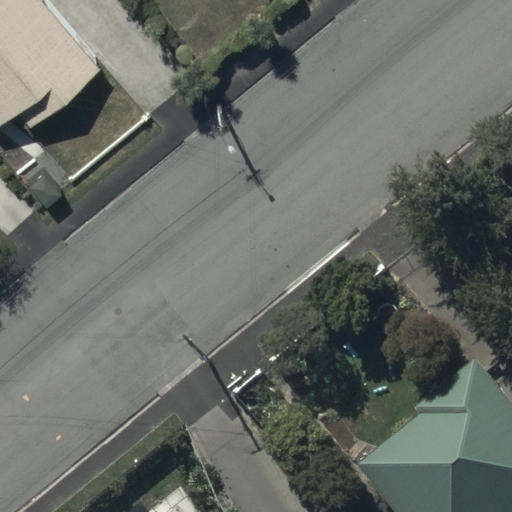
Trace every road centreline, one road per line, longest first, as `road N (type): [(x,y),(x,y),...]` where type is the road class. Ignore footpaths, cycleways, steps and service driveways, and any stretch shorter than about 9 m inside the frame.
road 1 (unclassified): [(145,311),(511,8)]
road 2 (residential): [(263,511),(145,311)]
road 3 (unclassified): [(0,430),(145,311)]
